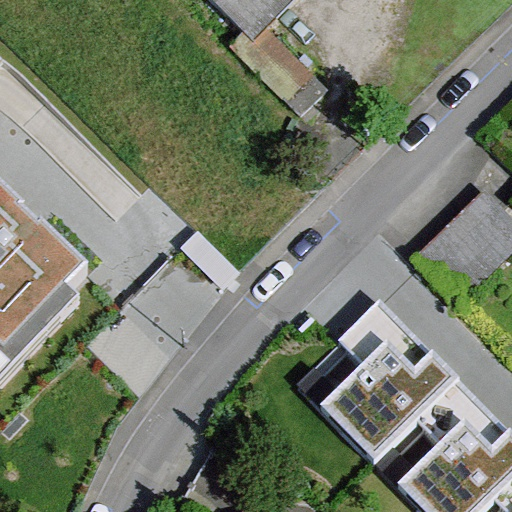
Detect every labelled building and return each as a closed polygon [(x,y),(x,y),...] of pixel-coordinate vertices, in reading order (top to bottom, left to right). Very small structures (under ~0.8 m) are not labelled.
[(207,0),(245,37),(281,0),(207,0)] [(327,96),(260,28),(235,52),(303,120),(327,96)] [(0,392),(87,305),(74,292),(90,275),(0,186),(0,392)] [(511,225),(505,218),(487,200),(421,265),(462,308),(511,259),(511,225)] [(451,314),(415,280),(397,300),(433,335),(451,314)] [(338,343),(362,366),(320,409),(379,467),(420,426),(439,445),(399,486),(425,511),(489,511),(498,503),(506,511),(511,511),(511,434),(378,303),(338,343)]
